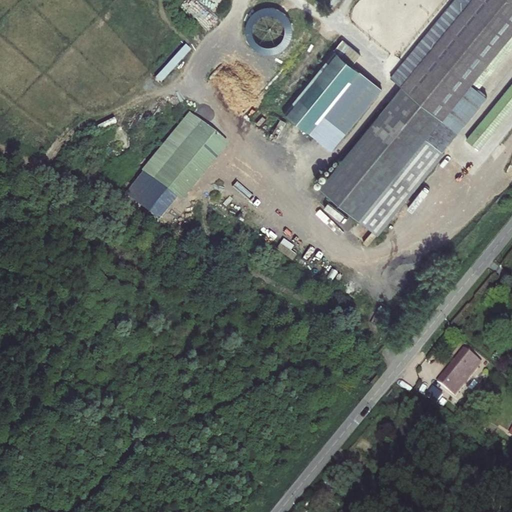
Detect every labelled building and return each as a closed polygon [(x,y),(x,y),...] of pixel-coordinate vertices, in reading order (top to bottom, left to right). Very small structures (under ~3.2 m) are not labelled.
[(291,28),(301,12),(281,0),(254,0),(252,4),(291,28)] [(511,0),(453,0),(392,75),(403,85),(452,125),(461,113),(467,118),(487,94),(477,87),(511,44),(511,0)] [(333,47),(282,108),(313,133),(328,116),(346,131),(382,87),(353,63),(361,54),(343,39),(335,48),(333,47)] [(160,82),(190,50),(185,44),(155,77),(160,82)] [(479,148),(511,108),(511,84),(468,138),(479,148)] [(452,125),(403,85),(387,104),(442,149),(458,130),(452,125)] [(442,149),(387,104),(321,185),(377,231),(444,150),(442,149)] [(141,170),(179,202),(227,144),(188,112),(141,170)] [(452,125),(458,130),(467,118),(461,113),(452,125)] [(332,149),(346,131),(328,116),(313,133),(332,149)] [(481,364),(462,349),(439,377),(436,381),(455,396),(481,364)] [(425,380),(418,390),(429,399),(436,389),(425,380)]
